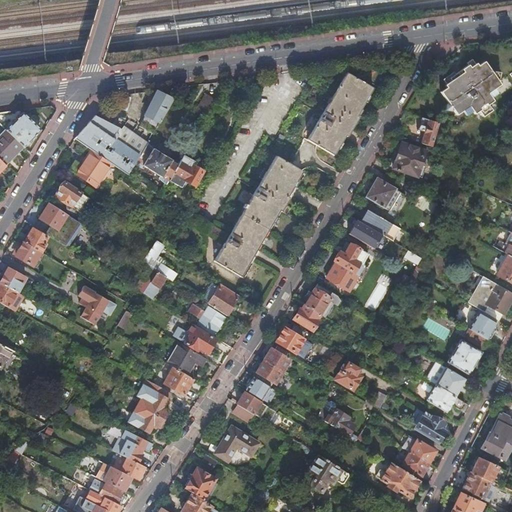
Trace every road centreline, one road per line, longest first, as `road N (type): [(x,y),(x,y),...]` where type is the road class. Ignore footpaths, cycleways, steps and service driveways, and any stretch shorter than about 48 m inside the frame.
road 1 (residential): [(132,511),(296,283),(427,33)]
road 2 (residential): [(84,84),(427,33)]
road 3 (residential): [(84,84),(0,228)]
road 4 (residential): [(493,380),(429,511)]
